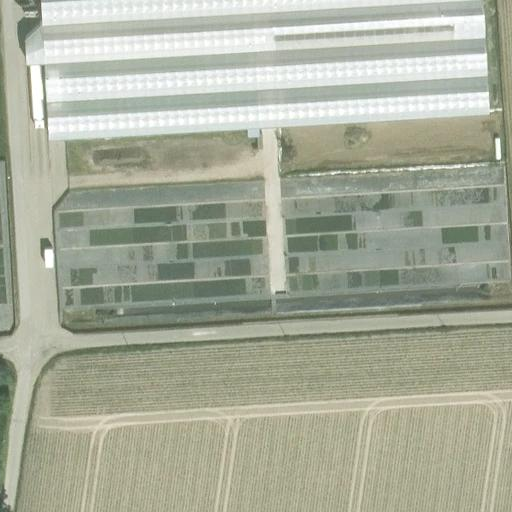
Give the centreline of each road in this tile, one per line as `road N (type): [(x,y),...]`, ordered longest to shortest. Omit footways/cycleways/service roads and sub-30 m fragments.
road 1 (track): [(7,0),(25,346),(5,511)]
road 2 (unclassified): [(0,347),(511,316)]
